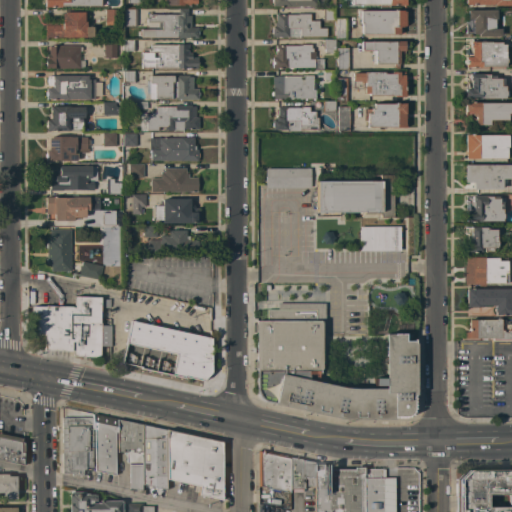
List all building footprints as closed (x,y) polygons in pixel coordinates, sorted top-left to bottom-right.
[(61,6),(61,7),(46,7),(46,9),(45,9),(44,0),(100,0),(101,6),(61,6)] [(335,21),(322,21),(322,8),(334,8),(334,18),(335,18),(335,21)] [(72,9),(72,12),(84,12),(84,14),(85,16),(85,18),(84,20),(84,22),(86,22),(86,27),(92,27),(93,37),(46,37),(46,40),(45,40),(44,22),(61,21),(61,14),(64,14),(64,9),(72,9)] [(118,9),(118,25),(105,25),(105,9),(118,9)] [(135,27),(123,26),(123,9),(135,9),(135,27)] [(178,14),(178,9),(187,9),(187,16),(190,16),(190,27),(197,27),(197,38),(140,38),(140,29),(158,29),(158,22),(146,22),(146,18),(148,18),(148,14),(178,14)] [(394,11),(394,9),(397,9),(397,10),(403,10),(403,11),(405,11),(405,26),(402,26),(402,27),(399,27),(399,34),(361,34),(361,23),(360,23),(360,11),(394,11)] [(496,10),(496,19),(493,19),(493,21),(494,21),(494,29),(500,29),(500,36),(478,36),(478,34),(472,34),(472,19),(467,19),(467,10),(496,10)] [(298,14),(309,14),(309,20),(318,21),(318,28),(326,28),(326,37),(300,37),(300,38),(294,38),(300,31),(300,28),(290,28),(288,30),(288,37),(272,37),(272,26),(274,26),(274,22),(275,22),(276,14),(298,14)] [(346,18),(346,39),(335,39),(335,21),(335,18),(346,18)] [(335,53),(324,53),(324,49),(323,49),(323,39),(334,39),(335,53)] [(134,40),(134,51),(122,51),(122,40),(134,40)] [(103,41),(115,41),(115,57),(103,58),(103,41)] [(395,42),(395,41),(404,41),(404,44),(406,44),(406,48),(404,48),(404,51),(398,51),(398,70),(394,70),(394,64),(372,64),(372,61),(375,61),(375,54),(371,54),(371,50),(361,50),(361,42),(395,42)] [(490,42),(501,42),(501,44),(505,44),(505,49),(508,49),(508,53),(505,53),(505,57),(505,59),(506,62),(504,64),(504,67),(480,66),(480,68),(464,67),(465,57),(471,57),(471,48),(469,48),(469,41),(473,41),(473,42),(490,42)] [(140,68),(141,52),(148,52),(148,50),(150,50),(150,44),(188,45),(188,53),(191,53),(191,58),(197,58),(197,60),(198,61),(198,64),(197,66),(197,69),(140,68)] [(272,58),(275,58),(275,45),(301,45),(301,44),(310,45),(310,48),(312,48),(313,68),(294,67),(294,69),(289,69),(289,67),(286,67),(286,68),(272,68),(272,58)] [(79,60),(81,60),(81,69),(45,69),(45,59),(46,59),(46,54),(48,54),(48,46),(79,46),(79,60)] [(348,70),(337,70),(336,48),(347,48),(348,70)] [(335,81),(323,81),(323,70),(334,70),(334,78),(335,78),(335,81)] [(134,71),(134,83),(122,82),(122,71),(134,71)] [(368,96),(368,93),(364,93),(364,83),(362,83),(362,88),(352,88),(352,73),(384,72),(384,74),(391,74),(391,72),(404,72),(404,75),(405,75),(404,97),(393,97),(393,96),(368,96)] [(465,99),(465,97),(464,97),(464,91),(464,89),(470,89),(470,80),(469,80),(469,74),(488,74),(488,76),(495,76),(495,78),(503,78),(503,86),(504,86),(504,90),(505,89),(507,91),(507,95),(506,97),(505,96),(504,96),(504,99),(465,99)] [(87,76),(87,80),(88,80),(88,84),(101,84),(101,98),(89,98),(89,100),(45,100),(45,88),(52,88),(52,76),(87,76)] [(149,76),(189,76),(189,77),(192,77),(192,89),(197,89),(197,92),(198,93),(198,95),(197,96),(197,99),(149,99),(149,76)] [(313,76),(313,79),(312,79),(312,82),(315,83),(315,90),(314,95),(316,95),(316,98),(314,98),(314,99),(306,99),(306,100),(304,100),(304,99),(301,99),(301,100),(299,100),(299,99),(298,99),(298,100),(296,100),(296,99),(293,99),(293,100),(288,100),(288,99),(286,99),(285,99),(285,100),(282,100),(282,99),(276,99),(276,100),(274,100),(274,99),(272,99),(272,96),(271,95),(271,92),(272,91),(272,77),(276,77),(276,76),(302,76),(313,76)] [(346,78),(347,101),(335,101),(335,81),(335,78),(346,78)] [(102,102),(115,102),(115,115),(102,115),(102,102)] [(334,111),(323,111),(323,102),(334,102),(334,111)] [(509,103),(509,113),(511,113),(511,120),(489,120),(489,125),(475,125),(475,116),(474,116),(473,116),(472,115),(472,114),(472,112),(464,112),(464,102),(509,103)] [(404,103),(405,126),(367,127),(367,114),(371,114),(371,109),(373,109),(373,104),(404,103)] [(145,113),(150,113),(150,111),(154,111),(154,107),(174,106),(190,105),(190,106),(195,106),(195,117),(198,117),(198,129),(182,129),(182,131),(166,131),(166,130),(164,130),(164,127),(157,127),(157,131),(145,131),(145,113)] [(45,119),(50,119),(50,106),(68,106),(68,107),(83,106),(83,117),(81,117),(82,130),(46,131),(45,119)] [(286,107),(286,108),(295,108),(295,106),(297,106),(297,108),(300,107),(309,107),(310,107),(310,110),(309,110),(309,112),(314,111),(315,118),(317,118),(317,129),(299,129),(299,131),(288,131),(287,129),(287,130),(272,130),(272,120),(273,120),(273,108),(277,108),(277,107),(286,107)] [(348,132),(337,132),(337,107),(348,107),(348,132)] [(115,146),(102,146),(102,133),(115,133),(115,146)] [(135,146),(122,146),(122,133),(135,133),(135,146)] [(506,158),(465,159),(464,134),(470,134),(470,135),(507,135),(511,135),(511,142),(507,142),(507,147),(506,147),(506,158)] [(68,136),(68,137),(86,137),(86,140),(89,140),(89,145),(86,145),(86,148),(88,148),(88,153),(78,153),(78,151),(74,151),(74,153),(76,153),(76,161),(46,161),(46,158),(45,157),(45,154),(46,153),(46,150),(48,150),(48,138),(51,138),(51,136),(68,136)] [(180,161),(180,160),(150,160),(150,150),(149,150),(148,138),(180,137),(193,137),(193,146),(195,146),(195,150),(197,150),(197,152),(198,153),(198,158),(197,158),(197,161),(180,161)] [(143,177),(128,177),(128,164),(143,164),(143,177)] [(464,165),(511,165),(511,178),(506,178),(506,183),(501,183),(502,189),(473,189),(472,182),(464,182),(464,165)] [(49,190),(49,188),(48,188),(48,183),(49,183),(49,181),(45,181),(45,167),(96,166),(96,181),(93,181),(93,190),(49,190)] [(316,181),(318,181),(317,167),(335,167),(335,181),(379,181),(379,175),(392,175),(392,217),(379,217),(379,214),(363,214),(363,212),(344,212),(344,216),(339,216),(339,212),(316,212),(316,181)] [(150,192),(150,178),(160,178),(160,172),(163,172),(163,168),(185,168),(185,174),(188,174),(188,177),(197,177),(197,182),(198,183),(198,186),(197,188),(197,191),(150,192)] [(310,168),(310,188),(265,188),(265,168),(310,168)] [(106,179),(112,179),(112,183),(119,183),(119,194),(106,194),(106,179)] [(131,195),(145,195),(145,207),(140,207),(140,214),(131,214),(131,195)] [(480,221),(480,222),(465,222),(465,211),(473,211),(473,202),(472,202),(472,196),(498,196),(498,199),(499,199),(499,201),(502,201),(502,209),(502,213),(502,214),(502,217),(502,219),(502,221),(480,221)] [(45,213),(44,213),(44,208),(45,208),(45,197),(72,197),(88,197),(88,210),(85,210),(85,217),(73,217),(73,221),(54,221),(54,214),(45,214),(45,213)] [(189,199),(190,199),(190,203),(189,203),(189,204),(191,204),(193,205),(193,206),(193,207),(193,208),(198,208),(198,211),(199,211),(199,220),(198,220),(198,223),(162,223),(161,199),(189,199)] [(97,214),(109,214),(109,210),(115,210),(115,216),(109,216),(109,225),(97,225),(97,214)] [(143,226),(156,225),(156,227),(164,227),(164,235),(156,235),(156,237),(143,237),(143,226)] [(399,227),(399,251),(359,251),(359,227),(399,227)] [(466,242),(471,242),(471,233),(470,233),(470,227),(488,227),(488,229),(495,229),(496,240),(497,242),(497,245),(496,247),(496,248),(491,248),(491,252),(484,252),(484,248),(481,248),(481,252),(466,252),(466,242)] [(70,271),(50,271),(50,266),(46,266),(46,263),(46,262),(46,259),(46,258),(46,248),(46,243),(46,242),(46,238),(49,238),(49,229),(70,230),(70,271)] [(143,245),(145,245),(145,239),(160,239),(160,235),(169,235),(169,230),(186,230),(186,236),(189,236),(189,240),(198,240),(198,253),(143,253),(143,245)] [(483,257),(483,258),(506,258),(506,274),(507,274),(507,284),(503,284),(503,283),(484,283),(484,286),(477,286),(477,284),(464,284),(464,265),(465,265),(465,257),(483,257)] [(102,266),(99,280),(78,275),(80,265),(81,266),(82,261),(102,266)] [(510,288),(510,304),(511,304),(511,315),(494,315),(494,305),(482,305),(482,306),(478,306),(478,307),(466,307),(466,288),(510,288)] [(110,325),(110,346),(100,346),(99,357),(73,356),(73,350),(71,350),(71,351),(44,350),(44,335),(31,335),(32,306),(45,307),(45,306),(72,307),(72,308),(74,308),(75,296),(100,297),(99,323),(101,323),(100,325),(110,325)] [(109,307),(102,307),(102,299),(110,299),(109,307)] [(392,419),(347,419),(341,419),(310,412),(272,404),(265,402),(261,400),(259,399),(258,397),(256,395),(256,392),(255,321),(266,321),(266,310),(277,310),(277,303),(325,303),(324,370),(319,370),(319,371),(309,371),(309,380),(331,385),(344,388),(359,389),(385,388),(384,334),(404,334),(404,341),(413,341),(413,343),(415,343),(415,395),(412,395),(412,409),(411,411),(410,413),(409,414),(407,416),(404,416),(399,417),(393,416),(393,418),(392,419)] [(494,320),(496,319),(499,319),(500,320),(504,320),(504,324),(510,324),(511,330),(511,340),(492,340),(492,338),(486,338),(486,340),(481,340),(481,338),(464,338),(464,332),(468,332),(468,320),(494,320)] [(130,321),(211,338),(210,373),(203,380),(184,376),(183,378),(171,375),(176,354),(125,343),(130,321)] [(115,432),(115,475),(106,473),(106,475),(103,474),(103,473),(94,471),(94,429),(92,429),(92,417),(92,414),(93,414),(117,419),(117,432),(115,432)] [(92,429),(92,466),(85,466),(85,469),(83,469),(83,476),(71,476),(72,474),(62,473),(62,417),(92,417),(92,429)] [(142,463),(126,462),(126,452),(117,452),(117,432),(117,419),(135,423),(135,421),(141,423),(140,425),(141,425),(142,463)] [(141,425),(166,430),(166,479),(166,490),(142,484),(141,484),(142,465),(142,463),(141,425)] [(166,430),(221,442),(221,490),(224,490),(224,494),(221,494),(221,500),(197,495),(199,486),(166,479),(166,430)] [(0,433),(23,438),(23,452),(22,452),(23,465),(0,460),(0,433)] [(289,489),(289,493),(259,487),(259,450),(289,457),(289,489)] [(289,457),(314,462),(314,464),(314,486),(306,486),(306,480),(304,480),(303,489),(302,489),(302,492),(292,492),(292,489),(289,489),(289,457)] [(141,484),(141,490),(129,488),(129,464),(142,465),(141,484)] [(314,464),(323,464),(323,468),(354,469),(354,467),(363,467),(363,470),(363,511),(314,511),(314,486),(314,464)] [(363,511),(363,470),(384,469),(383,478),(382,478),(381,511),(363,511)] [(511,511),(456,511),(456,479),(465,470),(511,470),(511,511)] [(0,475),(8,475),(8,476),(16,476),(16,499),(2,499),(2,493),(0,493),(0,475)] [(121,511),(68,511),(68,506),(68,505),(68,504),(69,504),(69,496),(68,496),(68,495),(68,494),(69,494),(70,493),(70,492),(84,492),(84,493),(87,493),(88,494),(93,494),(93,495),(95,495),(95,501),(92,501),(92,503),(96,503),(97,502),(99,502),(100,504),(100,503),(99,502),(100,500),(101,500),(102,501),(119,500),(119,501),(121,501),(121,511)] [(126,511),(126,504),(141,503),(141,506),(141,511),(126,511)]
